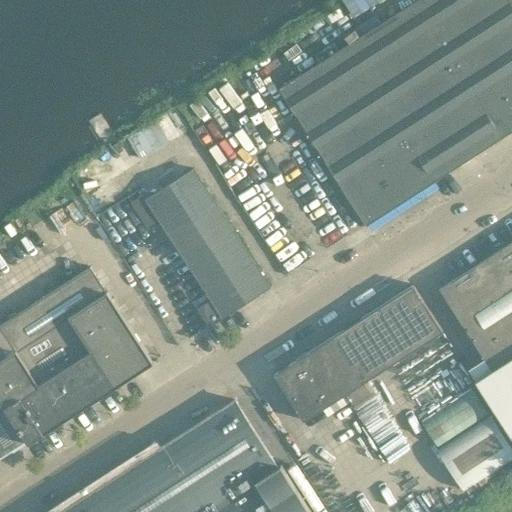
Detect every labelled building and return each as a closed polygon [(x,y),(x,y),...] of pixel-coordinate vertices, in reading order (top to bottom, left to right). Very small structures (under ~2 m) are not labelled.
[(511,130),(511,4),(509,0),(415,0),(278,88),(366,224),(511,130)] [(147,198),(211,299),(198,308),(209,325),(269,286),(193,168),(147,198)] [(511,240),(439,288),(484,358),(468,368),(511,436),(511,240)] [(12,451),(152,361),(90,266),(0,324),(0,400),(4,407),(0,409),(0,457),(12,450),(12,451)] [(340,396),(442,330),(413,284),(274,373),(303,419),(332,401),(336,407),(344,402),(340,396)] [(438,447),(489,415),(472,388),(422,420),(438,447)] [(234,399),(57,511),(312,511),(310,508),(309,507),(280,461),(275,464),(234,399)] [(463,489),(511,457),(511,446),(491,413),(489,415),(437,448),(463,489)]
